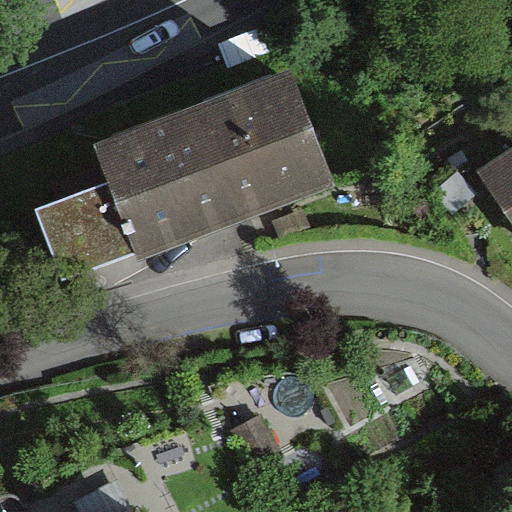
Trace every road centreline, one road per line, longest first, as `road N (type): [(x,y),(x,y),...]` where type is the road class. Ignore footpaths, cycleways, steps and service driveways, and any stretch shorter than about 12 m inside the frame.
road 1 (residential): [(0,374),(249,295),(372,280),(451,297),(511,338)]
road 2 (secondary): [(199,0),(0,90)]
